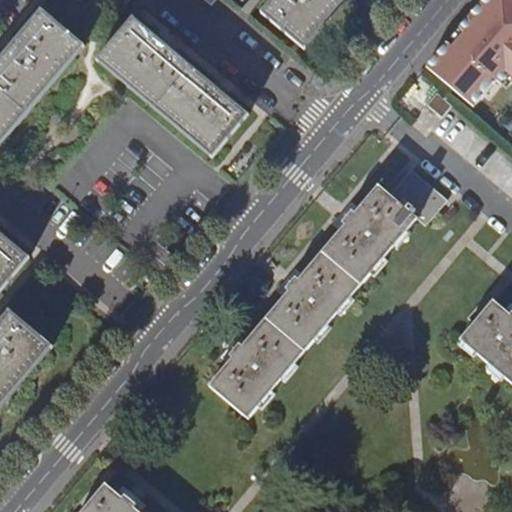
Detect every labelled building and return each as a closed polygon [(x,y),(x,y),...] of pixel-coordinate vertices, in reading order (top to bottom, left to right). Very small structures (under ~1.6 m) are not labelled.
[(272,0),(262,13),(305,49),(346,0),(272,0)] [(445,44),(425,68),(473,107),(495,81),(500,85),(507,75),(511,79),(511,0),(482,0),(458,29),(464,34),(451,49),(445,44)] [(0,60),(0,145),(22,119),(84,46),(42,11),(0,60)] [(133,18),(97,60),(122,81),(176,127),(213,157),(248,115),(212,85),(133,18)] [(458,29),(445,44),(451,49),(464,34),(458,29)] [(511,79),(507,75),(500,85),(505,90),(511,81),(511,79)] [(442,118),(452,106),(437,94),(427,106),(442,118)] [(447,200),(412,171),(391,196),(418,219),(426,226),(447,200)] [(209,387),(249,420),(418,219),(391,196),(378,185),(354,215),(351,212),(341,223),(344,226),(298,281),(295,279),(285,290),(288,292),(242,347),(239,345),(229,357),(232,359),(209,387)] [(0,291),(29,258),(5,238),(0,233),(0,291)] [(492,302),(459,341),(511,385),(511,313),(509,316),(492,302)] [(0,407),(31,371),(52,346),(10,311),(0,322),(0,407)] [(106,485),(83,511),(138,511),(134,509),(137,505),(126,496),(123,499),(106,485)]
